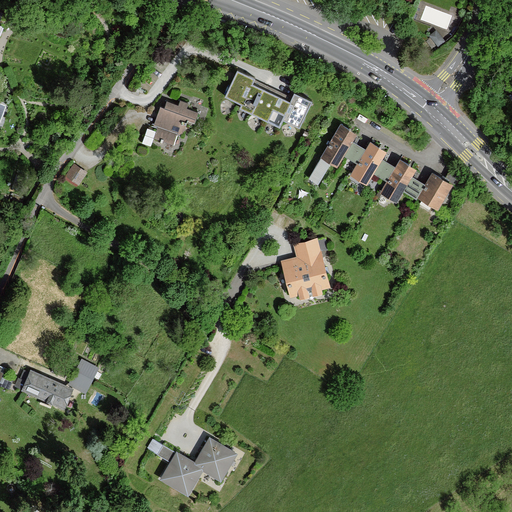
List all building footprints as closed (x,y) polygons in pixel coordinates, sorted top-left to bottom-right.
[(256,78),(238,69),(225,95),(242,103),(240,107),(280,126),(284,119),(300,127),(313,101),(295,92),(291,100),(253,83),(256,78)] [(157,131),(155,137),(174,144),(180,128),(185,130),(188,120),(196,122),(199,111),(188,107),(190,103),(181,99),(179,104),(168,100),(157,131)] [(341,124),(322,156),(331,162),(335,155),(342,158),(347,149),(349,146),(355,136),(349,132),(350,129),(345,127),(341,124)] [(155,137),(157,131),(148,128),(143,142),(151,146),(155,137)] [(357,162),(364,149),(353,142),(350,147),(349,146),(347,149),(348,150),(346,155),(357,162)] [(371,142),(352,173),(361,179),(365,172),(371,176),(377,167),(378,164),(385,154),(378,150),(380,147),(371,142)] [(337,165),(342,158),(335,155),(331,162),(337,165)] [(331,162),(322,156),(310,178),(318,183),(331,162)] [(400,159),(381,191),(391,196),(394,190),(401,194),(403,189),(406,185),(408,181),(414,171),(408,167),(409,165),(400,159)] [(377,167),(378,168),(376,173),(387,179),(394,166),(383,160),(380,165),(378,164),(377,167)] [(75,165),(66,176),(79,185),(87,174),(75,165)] [(452,166),(444,180),(452,184),(457,187),(462,178),(452,166)] [(367,183),(371,176),(365,172),(361,179),(367,183)] [(433,173),(419,196),(438,207),(452,184),(444,180),(433,173)] [(406,185),(408,186),(405,190),(416,197),(424,184),(413,177),(410,182),(408,181),(406,185)] [(397,200),(401,194),(394,190),(391,196),(397,200)] [(310,261),(322,258),(321,251),(319,251),(316,240),(316,237),(295,243),(300,263),(310,261)] [(328,249),(325,238),(316,240),(319,251),(321,251),(328,249)] [(329,283),(322,258),(310,261),(300,263),(297,264),(285,267),(292,293),(300,291),(301,297),(323,292),(321,285),(329,283)] [(100,368),(82,359),(68,385),(87,395),(100,368)] [(27,381),(24,388),(40,395),(41,394),(62,404),(69,389),(47,379),(48,378),(32,371),(27,381)] [(24,388),(27,381),(20,378),(17,385),(24,388)] [(236,453),(211,438),(196,463),(164,444),(158,454),(172,462),(163,477),(188,492),(203,468),(221,478),(236,453)]
